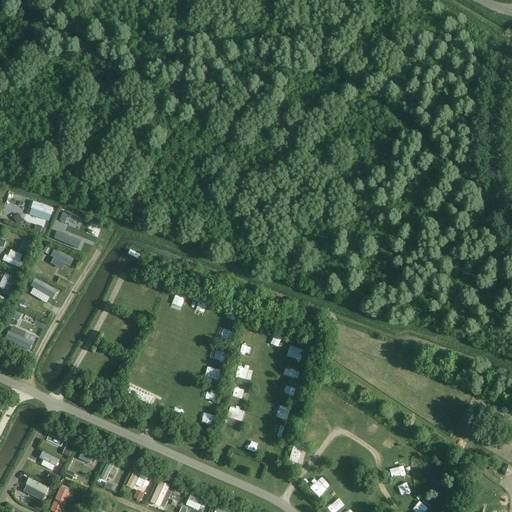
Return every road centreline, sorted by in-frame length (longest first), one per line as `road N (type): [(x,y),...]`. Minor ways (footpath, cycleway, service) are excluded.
road 1 (track): [(504,223),(425,142),(350,91),(215,58),(137,57),(0,15)]
road 2 (unknown): [(398,511),(378,485),(376,453),(344,431),(330,434),(280,503)]
road 3 (track): [(504,223),(491,177),(491,118),(511,36)]
